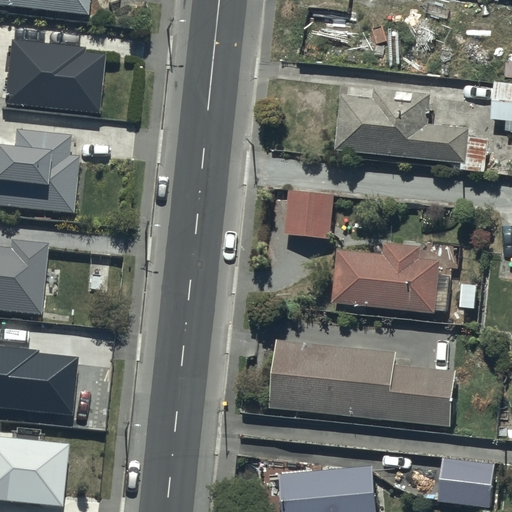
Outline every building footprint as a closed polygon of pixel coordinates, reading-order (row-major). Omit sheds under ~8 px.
[(0,0),(0,4),(90,14),(91,0),(0,0)] [(440,14),(351,1),(344,59),(434,70),(440,14)] [(87,46),(14,40),(9,102),(102,110),(107,55),(86,53),(87,46)] [(511,81),(497,80),(494,117),(510,119),(509,129),(511,128),(511,81)] [(378,98),(347,94),(340,149),(472,166),(477,131),(435,126),(439,94),(379,87),(378,98)] [(0,204),(73,212),(79,155),(69,154),(71,135),(16,129),(14,146),(0,144),(0,204)] [(339,193),(293,189),(289,231),(335,235),(339,193)] [(0,309),(43,314),(50,243),(12,240),(11,249),(0,247),(0,309)] [(389,257),(343,253),(337,306),(443,316),(448,264),(426,262),(427,249),(390,245),(389,257)] [(403,355),(280,343),(273,411),(457,430),(462,375),(402,369),(403,355)] [(0,408),(74,416),(80,358),(39,354),(39,350),(0,346),(0,408)] [(69,444),(0,436),(0,499),(63,506),(69,444)] [(446,457),(441,500),(495,506),(499,463),(446,457)] [(381,511),(376,470),(281,479),(284,511),(381,511)]
